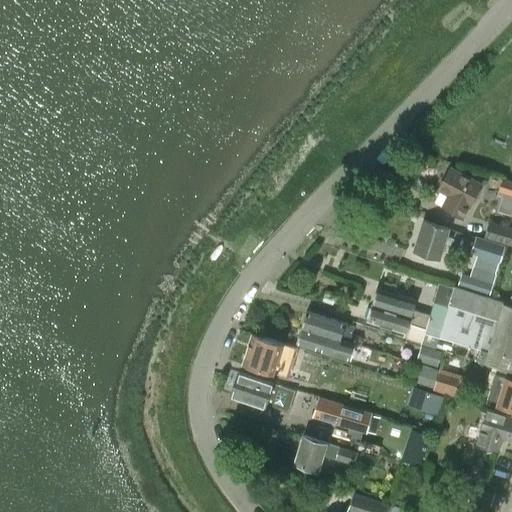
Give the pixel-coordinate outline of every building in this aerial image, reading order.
[(433,201),(446,208),(463,217),(469,206),(469,205),(480,183),(450,167),(433,201)] [(511,181),(502,179),(498,191),(504,193),(502,198),(511,200),(511,181)] [(447,236),(449,228),(423,219),(413,250),(440,258),(444,243),(450,245),(452,238),(447,236)] [(485,235),(490,237),(511,243),(511,228),(489,222),(485,235)] [(470,253),(499,262),(505,245),(475,236),(470,253)] [(457,285),(466,288),(489,295),(493,284),(496,273),(472,266),(469,275),(461,273),(457,285)] [(414,285),(417,275),(408,273),(405,282),(414,285)] [(443,321),(438,336),(481,349),(478,361),(502,369),(511,372),(511,369),(511,295),(510,301),(504,299),(503,301),(454,285),(447,307),(443,321)] [(418,319),(420,312),(412,309),(415,300),(377,288),(372,302),(380,305),(380,307),(418,319)] [(366,320),(404,332),(402,337),(435,348),(438,336),(443,321),(447,307),(433,303),(430,315),(420,312),(418,319),(380,307),(380,305),(372,302),(366,320)] [(301,327),(355,344),(355,343),(341,338),(341,336),(350,339),(354,326),(306,311),(301,327)] [(296,342),(343,357),(350,359),(355,344),(301,327),(296,342)] [(273,374),(275,368),(279,369),(277,375),(298,381),(300,375),(284,371),(288,355),(286,354),(287,348),(281,346),(282,343),(252,333),(242,364),(273,374)] [(416,360),(437,366),(441,351),(420,345),(416,360)] [(438,369),(417,362),(411,381),(432,388),(438,369)] [(462,375),(439,368),(432,389),(456,397),(462,375)] [(239,372),(231,395),(266,405),(277,409),(285,386),(280,385),(273,382),(239,372)] [(490,388),(485,402),(496,406),(511,411),(511,378),(505,377),(494,374),(490,388)] [(320,397),(314,416),(352,428),(358,430),(364,410),(320,397)] [(511,417),(487,410),(481,431),(477,443),(493,448),(496,436),(510,441),(511,434),(511,417)] [(318,471),(323,454),(335,458),(334,459),(353,465),(358,451),(328,442),(327,443),(303,435),(294,463),(318,471)] [(479,457),(463,465),(471,482),(488,473),(479,457)] [(468,500),(489,507),(494,494),(472,487),(468,500)] [(385,511),(388,503),(354,492),(347,511),(350,511),(385,511)]
